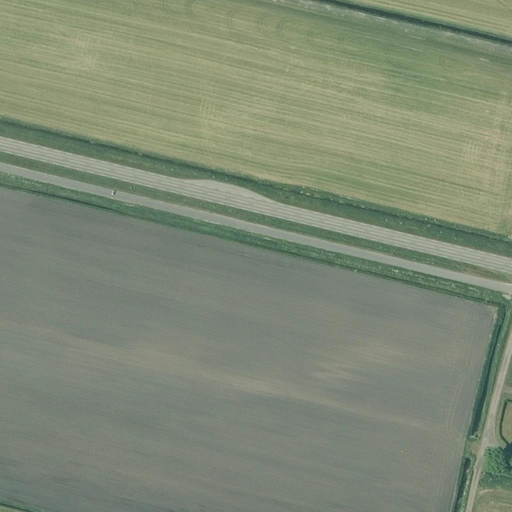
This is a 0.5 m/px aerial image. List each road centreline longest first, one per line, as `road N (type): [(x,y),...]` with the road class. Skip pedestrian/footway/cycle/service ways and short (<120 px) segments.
road 1 (secondary): [(511,266),(0,144)]
road 2 (unclassified): [(511,290),(0,168)]
road 3 (unknown): [(511,346),(491,443),(511,459)]
